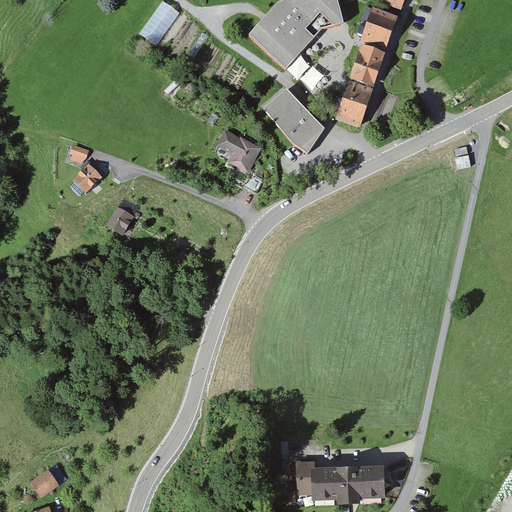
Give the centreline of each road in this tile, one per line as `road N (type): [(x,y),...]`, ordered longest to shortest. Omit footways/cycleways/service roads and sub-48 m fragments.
road 1 (unclassified): [(482,114),(487,130),(420,446)]
road 2 (residential): [(373,166),(300,92),(179,0)]
road 3 (tertiary): [(217,321),(273,219),(373,166)]
road 4 (tertiary): [(138,511),(181,429),(217,321)]
road 5 (residential): [(443,0),(421,84),(450,129)]
